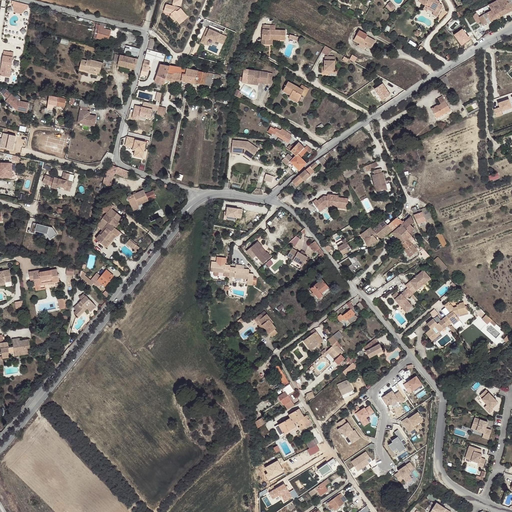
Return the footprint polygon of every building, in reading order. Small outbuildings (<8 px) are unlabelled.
[(167,3),(166,10),(173,12),(182,7),(179,7),(179,4),(182,5),(183,0),(175,0),(175,3),(177,3),(176,6),(174,5),(167,3)] [(425,4),(418,0),(416,0),(415,3),(422,7),(423,5),(428,7),(426,9),(430,12),(436,14),(440,7),(436,5),(434,9),(425,4)] [(418,0),(425,4),(434,9),(436,5),(439,0),(418,0)] [(29,5),(12,1),(11,3),(13,4),(13,6),(27,9),(29,5)] [(497,1),(489,5),(492,11),(497,9),(500,7),(497,1)] [(497,9),(500,17),(511,11),(511,9),(510,5),(509,3),(508,3),(500,7),(497,9)] [(182,7),(173,12),(179,19),(178,19),(182,23),(190,17),(182,7)] [(489,22),(500,17),(497,9),(492,11),(485,14),(489,22)] [(92,20),(69,15),(68,18),(91,23),(92,20)] [(99,25),(96,24),(93,37),(109,41),(112,31),(107,30),(107,27),(106,26),(99,25)] [(207,28),(201,43),(206,45),(209,38),(220,42),(222,37),(226,38),(227,36),(207,28)] [(362,43),(367,46),(368,45),(374,48),(378,40),(369,36),(370,34),(361,30),(356,40),(362,43)] [(268,32),(260,31),(260,46),(268,46),(268,41),(271,41),(284,41),(284,32),(268,32)] [(327,54),(330,47),(324,44),(320,50),(327,54)] [(127,45),(125,52),(134,54),(139,55),(141,48),(127,45)] [(166,54),(148,50),(148,53),(147,56),(145,60),(144,67),(142,74),(148,75),(151,61),(154,61),(155,56),(165,59),(166,54)] [(120,54),(118,65),(136,69),(138,59),(133,57),(120,54)] [(4,56),(0,75),(0,76),(10,78),(11,69),(15,69),(17,58),(4,56)] [(83,60),(77,59),(75,69),(85,71),(85,69),(91,71),(97,72),(99,61),(83,58),(83,60)] [(320,68),(319,75),(335,75),(335,71),(332,71),(333,59),(323,58),(323,68),(320,68)] [(166,79),(170,66),(161,64),(155,82),(165,84),(166,79)] [(177,80),(182,80),(197,83),(198,71),(170,66),(166,79),(173,80),(177,81),(177,80)] [(244,81),(250,82),(250,77),(261,79),(261,81),(269,82),(270,71),(246,67),(245,75),(243,75),(242,79),(245,80),(244,81)] [(198,71),(197,83),(205,84),(207,77),(213,78),(216,78),(216,77),(220,78),(220,76),(222,77),(222,75),(217,74),(207,72),(198,71)] [(445,74),(438,78),(444,88),(451,84),(445,74)] [(302,91),(298,89),(286,83),(282,91),(289,95),(298,100),(300,96),(302,91)] [(300,86),(298,89),(302,91),(300,96),(303,98),(307,90),(300,86)] [(7,90),(3,95),(7,99),(11,94),(7,90)] [(7,99),(5,101),(13,108),(17,109),(17,111),(27,113),(29,103),(19,101),(11,94),(7,99)] [(67,99),(58,97),(56,105),(65,106),(67,100),(67,99)] [(75,98),(67,97),(67,99),(67,100),(71,100),(70,104),(74,105),(75,98)] [(498,101),(499,106),(493,108),(496,116),(502,114),(500,109),(511,106),(509,98),(498,101)] [(446,102),(441,104),(438,106),(438,105),(432,109),(437,118),(451,111),(446,102)] [(154,109),(136,105),(134,114),(140,116),(152,118),(154,109)] [(88,111),(81,110),(79,120),(86,121),(86,124),(95,126),(97,116),(90,115),(87,114),(88,111)] [(273,134),(273,133),(276,135),(275,135),(278,136),(289,143),(292,138),(288,135),(289,133),(283,129),(282,131),(279,129),(279,130),(277,128),(276,129),(272,127),(269,132),(273,134)] [(137,139),(128,137),(127,145),(135,147),(134,149),(137,150),(135,156),(143,157),(146,142),(137,140),(137,139)] [(258,149),(248,142),(233,140),(231,153),(237,154),(237,153),(237,150),(244,151),(244,153),(251,159),(258,149)] [(291,162),(300,171),(308,164),(302,157),(308,151),(307,150),(310,148),(307,146),(305,148),(300,143),(292,151),(297,155),(294,159),(289,154),(286,157),(291,162)] [(4,162),(0,161),(0,171),(3,171),(3,176),(7,176),(7,177),(12,178),(12,163),(4,163),(4,162)] [(126,169),(118,167),(116,170),(121,172),(120,174),(123,176),(124,173),(126,169)] [(310,167),(306,170),(310,176),(315,172),(312,169),(310,167)] [(106,174),(104,180),(107,181),(109,175),(109,174),(112,169),(109,168),(106,172),(106,174)] [(375,174),(373,175),(375,185),(377,185),(378,192),(387,189),(383,172),(382,172),(381,168),(374,170),(375,174)] [(300,175),(304,180),(304,181),(310,176),(306,170),(300,175)] [(67,176),(67,173),(65,173),(63,180),(55,178),(54,180),(52,187),(58,189),(58,186),(62,187),(63,186),(66,186),(65,188),(65,190),(70,191),(73,182),(69,181),(70,177),(67,176)] [(274,176),(267,174),(265,180),(273,182),(274,176)] [(300,175),(293,181),(297,186),(304,180),(300,175)] [(51,178),(46,176),(43,182),(48,185),(51,178)] [(130,208),(136,205),(135,204),(146,199),(153,196),(150,190),(143,193),(141,189),(134,192),(131,193),(125,196),(130,208)] [(316,199),(312,202),(318,209),(321,206),(322,207),(326,204),(336,206),(336,208),(346,209),(348,199),(323,195),(317,200),(316,199)] [(104,208),(108,212),(113,206),(113,207),(115,204),(110,200),(104,208)] [(108,212),(105,217),(111,221),(115,225),(119,220),(118,219),(122,214),(113,207),(113,206),(108,212)] [(427,206),(420,209),(422,212),(426,221),(431,218),(427,206)] [(240,209),(225,207),(225,210),(224,212),(223,212),(222,216),(239,218),(240,209)] [(422,212),(415,215),(414,215),(418,224),(426,221),(422,212)] [(396,218),(388,225),(391,230),(400,222),(402,224),(404,222),(403,221),(402,222),(400,219),(403,217),(402,213),(396,218)] [(119,220),(115,225),(117,226),(125,216),(122,214),(118,219),(119,220)] [(410,233),(412,231),(414,228),(411,225),(414,222),(411,216),(404,222),(402,224),(410,233)] [(108,225),(111,221),(105,217),(99,224),(106,230),(108,226),(108,225)] [(361,234),(368,245),(378,240),(373,234),(375,232),(380,238),(391,230),(388,225),(384,220),(373,229),(371,227),(361,234)] [(102,233),(98,238),(108,245),(112,241),(112,240),(109,238),(115,231),(117,233),(119,234),(122,230),(117,226),(115,225),(111,221),(108,225),(108,226),(106,230),(103,233),(102,233)] [(408,239),(412,236),(410,233),(402,224),(393,232),(401,244),(410,256),(417,250),(410,242),(408,239)] [(115,231),(109,238),(112,240),(117,233),(115,231)] [(440,232),(437,234),(444,247),(448,245),(440,232)] [(138,244),(131,238),(128,242),(135,248),(138,244)] [(345,239),(336,243),(343,254),(351,249),(351,248),(345,239)] [(262,245),(257,240),(246,249),(252,257),(255,254),(262,262),(270,255),(266,251),(262,254),(258,249),(261,246),(262,245)] [(320,254),(324,252),(315,241),(311,244),(317,250),(320,254)] [(329,244),(325,247),(328,251),(329,252),(333,249),(329,244)] [(291,247),(286,256),(302,265),(307,256),(291,247)] [(424,258),(429,255),(424,250),(421,252),(420,253),(424,258)] [(440,268),(442,271),(447,266),(438,256),(433,260),(440,268)] [(217,261),(211,261),(210,271),(214,271),(219,272),(224,272),(224,275),(229,276),(230,267),(230,265),(225,264),(225,262),(217,261)] [(252,285),(253,283),(257,283),(257,277),(254,277),(254,273),(249,273),(249,269),(244,268),(236,267),(230,267),(229,276),(232,276),(234,277),(248,279),(247,284),(252,285)] [(102,276),(99,279),(102,282),(106,285),(114,274),(107,269),(102,276)] [(10,270),(0,271),(0,283),(3,283),(11,281),(10,270)] [(37,271),(27,273),(29,282),(32,281),(33,287),(38,286),(46,285),(46,286),(52,285),(52,284),(57,283),(56,278),(58,278),(57,275),(56,275),(55,270),(38,273),(37,271)] [(430,278),(422,270),(405,286),(407,288),(398,296),(395,292),(391,297),(397,304),(398,303),(400,305),(399,306),(402,309),(404,308),(407,311),(412,307),(405,299),(408,297),(416,290),(430,278)] [(81,272),(80,277),(92,286),(94,283),(91,280),(85,276),(82,273),(81,272)] [(91,280),(94,283),(99,286),(102,282),(99,279),(102,276),(97,273),(91,280)] [(432,282),(430,278),(416,290),(418,293),(432,282)] [(313,292),(319,298),(330,289),(322,279),(311,288),(313,292)] [(460,289),(456,284),(454,286),(452,288),(455,292),(460,289)] [(76,312),(80,316),(89,307),(92,311),(98,305),(87,295),(85,293),(80,297),(83,299),(82,301),(84,303),(77,310),(76,312)] [(63,300),(57,301),(59,312),(65,310),(63,300)] [(75,307),(77,310),(84,303),(82,301),(75,307)] [(451,313),(443,319),(448,326),(450,325),(452,323),(454,325),(460,320),(456,315),(459,314),(460,315),(469,312),(467,306),(466,306),(464,302),(460,303),(460,304),(457,305),(457,307),(454,308),(449,302),(445,306),(451,313)] [(344,315),(349,321),(357,315),(352,309),(344,315)] [(435,309),(430,313),(434,317),(439,314),(435,309)] [(268,319),(269,318),(266,313),(261,316),(259,313),(253,319),(255,321),(258,320),(264,328),(268,333),(274,328),(275,328),(271,323),(268,319)] [(492,320),(486,315),(482,319),(488,325),(490,323),(492,320)] [(448,326),(443,319),(442,320),(438,316),(434,319),(428,324),(432,329),(426,333),(432,341),(441,334),(440,333),(448,326)] [(258,320),(255,321),(261,329),(264,328),(258,320)] [(276,332),(274,328),(268,333),(270,336),(276,332)] [(0,347),(1,351),(1,353),(8,352),(8,348),(12,348),(29,346),(27,335),(18,336),(19,339),(12,340),(12,342),(8,342),(7,336),(3,337),(2,330),(0,329),(0,347)] [(313,334),(304,341),(311,350),(323,341),(314,329),(310,331),(313,334)] [(413,331),(408,336),(412,339),(418,336),(413,331)] [(339,332),(334,336),(337,341),(343,336),(339,332)] [(337,341),(334,336),(328,340),(333,345),(334,343),(337,341)] [(370,346),(379,342),(375,337),(367,343),(370,346)] [(384,339),(379,342),(370,346),(373,353),(387,346),(384,339)] [(334,343),(333,345),(328,350),(330,351),(331,350),(337,357),(341,354),(343,352),(340,348),(337,345),(336,345),(335,344),(334,343)] [(331,350),(330,351),(325,356),(331,363),(334,360),(337,357),(331,350)] [(334,360),(337,364),(344,358),(341,354),(337,357),(334,360)] [(353,363),(344,370),(344,371),(347,374),(356,367),(355,366),(356,365),(354,362),(353,363)] [(281,377),(281,378),(285,376),(279,365),(275,367),(281,377)] [(415,374),(406,382),(413,389),(421,382),(415,374)] [(349,380),(338,385),(342,395),(354,390),(349,380)] [(282,389),(283,392),(286,396),(287,396),(288,395),(294,391),(289,384),(282,389)] [(498,401),(488,389),(482,395),(485,398),(484,399),(489,404),(493,409),(497,406),(494,403),(498,401)] [(312,391),(307,394),(310,399),(315,396),(312,391)] [(392,391),(385,396),(391,405),(398,400),(392,391)] [(283,392),(278,395),(283,404),(283,403),(287,409),(293,405),(289,400),(287,396),(286,396),(283,392)] [(489,404),(486,407),(491,413),(494,410),(493,409),(489,404)] [(356,413),(364,425),(369,422),(366,417),(374,412),(369,406),(365,409),(364,407),(360,410),(357,406),(352,409),(355,414),(356,413)] [(307,415),(304,417),(299,409),(288,415),(290,418),(278,425),(283,434),(296,426),(295,425),(298,423),(302,430),(307,427),(312,423),(307,415)] [(422,419),(418,412),(409,418),(408,417),(402,421),(408,431),(415,427),(413,425),(422,419)] [(488,421),(476,416),(472,427),(484,432),(483,435),(483,436),(489,438),(492,429),(488,428),(487,428),(486,428),(488,421)] [(261,418),(255,422),(257,428),(261,425),(261,424),(263,422),(261,418)] [(341,428),(340,428),(346,436),(348,435),(353,443),(361,437),(355,430),(354,430),(348,422),(347,423),(344,419),(337,423),(341,428)] [(397,448),(400,452),(406,447),(401,440),(404,438),(398,429),(395,432),(397,435),(398,436),(392,440),(393,441),(389,444),(393,450),(397,448)] [(307,442),(310,448),(317,445),(313,439),(307,442)] [(470,444),(466,454),(472,456),(471,459),(479,462),(478,464),(483,466),(486,459),(481,457),(482,453),(481,453),(482,449),(470,444)] [(310,448),(307,450),(311,456),(320,451),(317,445),(310,448)] [(367,451),(352,461),(358,471),(370,462),(368,459),(371,457),(367,451)] [(337,462),(334,458),(318,469),(324,477),(334,471),(331,467),(337,462)] [(267,479),(282,472),(277,461),(264,467),(267,473),(264,474),(267,479)] [(414,467),(410,462),(398,470),(399,471),(395,474),(400,480),(404,478),(407,482),(412,478),(409,474),(411,472),(410,470),(414,467)] [(483,479),(486,471),(483,470),(481,476),(477,474),(476,476),(483,479)] [(282,472),(267,479),(268,481),(283,474),(282,472)] [(328,481),(319,487),(321,490),(317,492),(321,497),(328,492),(325,488),(330,484),(328,481)] [(292,497),(284,483),(269,493),(273,499),(281,494),(285,501),(292,497)] [(315,489),(309,494),(311,498),(318,493),(316,490),(315,489)] [(341,497),(338,495),(329,502),(331,504),(333,507),(335,510),(344,503),(341,497)] [(296,506),(293,500),(284,507),(287,511),(296,506)] [(450,511),(437,503),(431,511),(450,511)]
